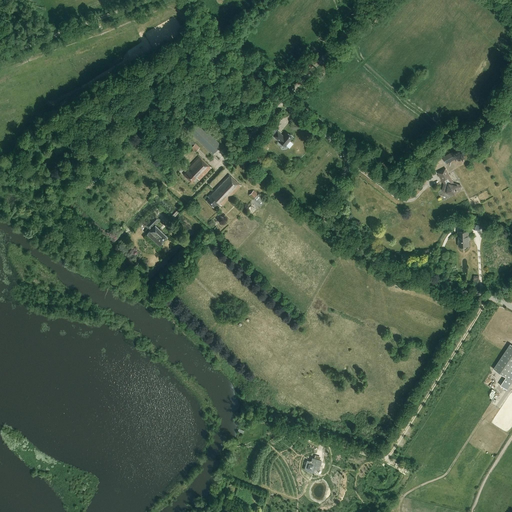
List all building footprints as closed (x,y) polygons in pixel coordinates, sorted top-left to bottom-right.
[(212,155),(221,146),(198,124),(189,133),(212,155)] [(283,136),(277,131),(273,136),(279,141),(278,142),(285,147),(286,145),(289,147),(292,144),(289,141),(293,137),(290,135),(290,136),(286,132),(283,136)] [(195,144),(191,149),(194,151),(196,152),(200,147),(195,144)] [(447,155),(451,161),(460,156),(456,150),(447,155)] [(188,167),(189,168),(184,174),(191,182),(196,177),(199,180),(211,167),(199,156),(188,167)] [(453,183),(445,168),(438,172),(444,183),(442,189),(444,192),(450,194),(451,193),(455,194),(457,189),(459,190),(460,189),(461,186),(460,185),(453,183)] [(208,197),(209,198),(206,201),(214,208),(218,203),(222,206),(230,197),(241,186),(229,175),(213,191),(208,197)] [(253,190),(249,195),(253,199),(261,206),(266,200),(259,193),(258,194),(253,190)] [(148,228),(145,231),(159,245),(167,236),(156,225),(160,220),(154,214),(144,225),(148,228)] [(469,246),(468,231),(458,231),(459,246),(469,246)] [(507,390),(511,382),(511,345),(510,344),(493,369),(506,378),(500,386),(507,390)] [(313,472),(314,468),(318,469),(319,469),(321,461),(312,458),(311,462),(307,461),(306,465),(306,466),(306,467),(306,468),(307,469),(308,470),(309,470),(309,471),(313,472)]
